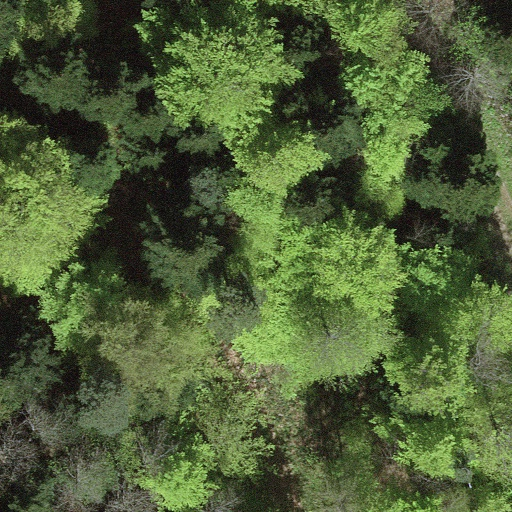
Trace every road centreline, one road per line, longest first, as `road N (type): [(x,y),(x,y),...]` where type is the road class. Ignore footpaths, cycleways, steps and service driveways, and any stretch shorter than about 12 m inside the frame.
road 1 (track): [(298,511),(266,430),(225,363),(145,261),(0,114)]
road 2 (track): [(386,0),(439,83),(511,236)]
